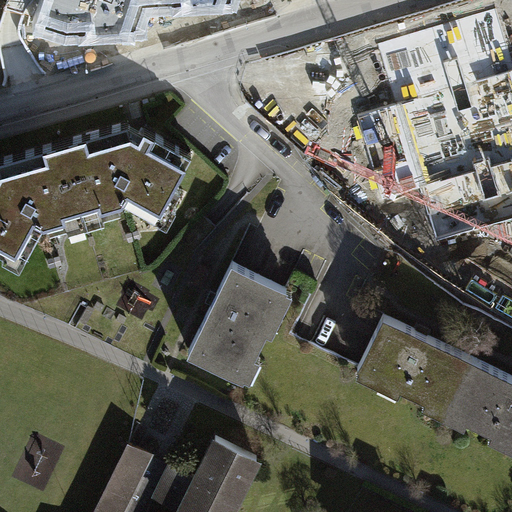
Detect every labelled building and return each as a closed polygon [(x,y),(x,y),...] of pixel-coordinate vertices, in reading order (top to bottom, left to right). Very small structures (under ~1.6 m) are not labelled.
[(45,0),(39,22),(65,32),(140,27),(146,3),(146,0),(45,0)] [(511,175),(470,34),(390,57),(412,131),(421,128),(441,197),(450,195),(471,265),(511,253),(511,175)] [(127,121),(63,140),(81,204),(98,198),(101,206),(123,200),(155,218),(156,215),(149,211),(157,197),(164,201),(191,152),(144,126),(139,135),(130,131),(127,121)] [(0,241),(10,247),(14,239),(27,247),(23,253),(25,255),(44,222),(66,216),(64,209),(81,204),(63,140),(0,157),(0,166),(1,169),(0,170),(0,241)] [(291,288),(234,260),(189,350),(246,378),(291,288)] [(475,350),(385,307),(356,367),(446,410),(475,350)] [(511,368),(475,350),(446,410),(511,441),(511,368)] [(128,444),(105,499),(253,497),(268,460),(216,438),(201,474),(128,444)] [(232,511),(237,498),(100,500),(95,511),(232,511)]
